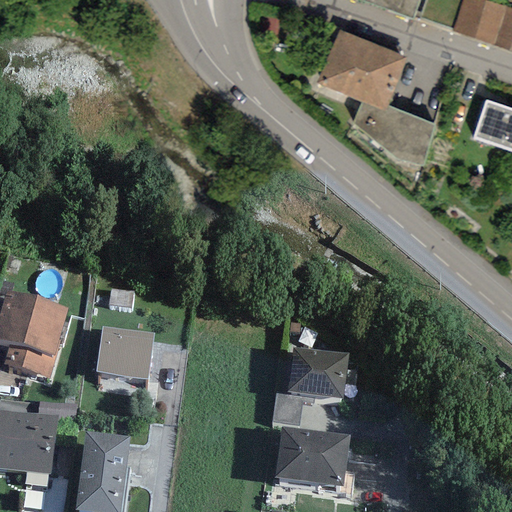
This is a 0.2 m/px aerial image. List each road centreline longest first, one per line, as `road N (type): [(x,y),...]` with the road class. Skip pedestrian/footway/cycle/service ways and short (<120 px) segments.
road 1 (secondary): [(281,125),(511,320)]
road 2 (residential): [(511,68),(312,0)]
road 3 (secondary): [(186,37),(216,77),(281,125)]
